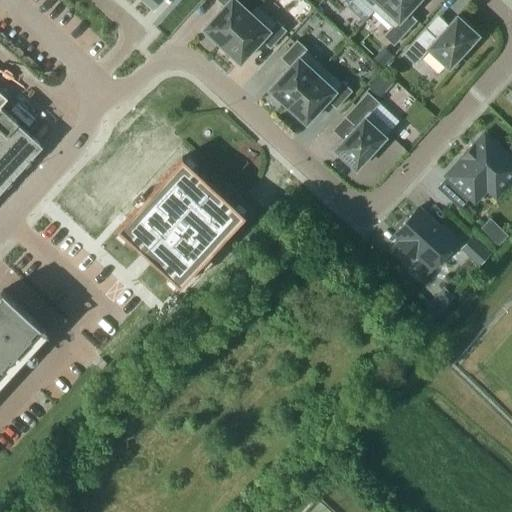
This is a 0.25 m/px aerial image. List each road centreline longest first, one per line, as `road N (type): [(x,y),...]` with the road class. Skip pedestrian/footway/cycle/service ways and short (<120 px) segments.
road 1 (residential): [(511,57),(376,202),(354,207),(191,62),(158,61),(128,91),(94,94),(82,134)]
road 2 (residential): [(82,134),(0,225)]
